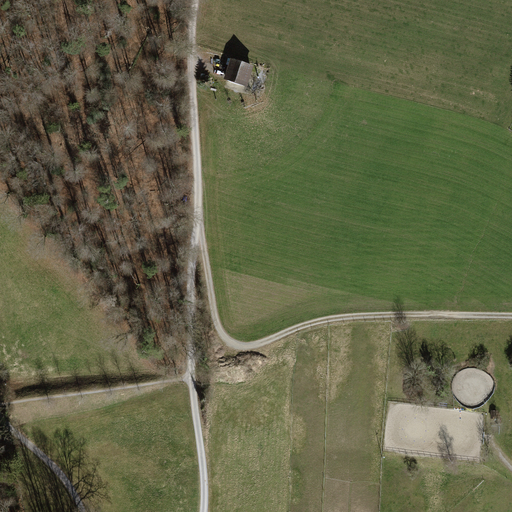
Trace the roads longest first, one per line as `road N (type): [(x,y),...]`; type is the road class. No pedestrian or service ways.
road 1 (track): [(197,219),(214,317),(236,344),(330,318),(511,317)]
road 2 (track): [(197,0),(190,55),(197,219)]
road 3 (track): [(197,219),(191,376)]
road 4 (track): [(191,376),(204,511)]
road 5 (track): [(0,417),(69,485),(83,511)]
